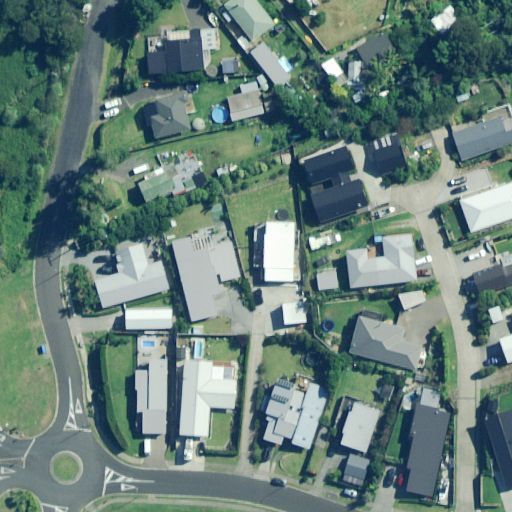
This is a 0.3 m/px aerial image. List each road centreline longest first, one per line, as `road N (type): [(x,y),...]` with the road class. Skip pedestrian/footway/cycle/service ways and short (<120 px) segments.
road 1 (residential): [(71,442),(69,380),(47,275),(107,0)]
road 2 (residential): [(326,511),(238,487),(90,472)]
